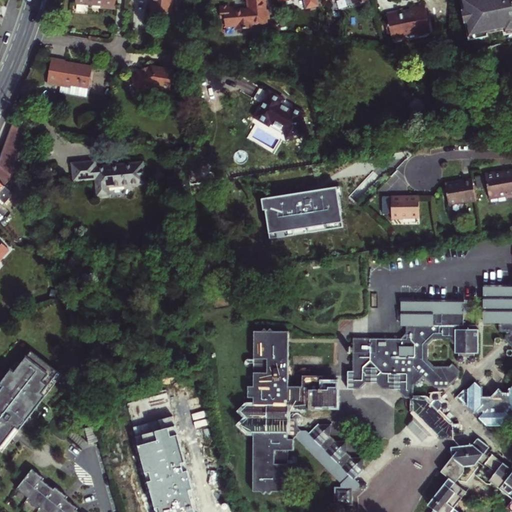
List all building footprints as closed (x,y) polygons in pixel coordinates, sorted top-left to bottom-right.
[(166,12),(167,0),(145,0),(145,1),(144,10),(166,12)] [(245,24),(245,19),(254,19),(254,15),(260,15),(263,15),(263,6),(259,6),(258,0),(241,0),(242,7),(236,7),(235,2),(230,3),(225,3),(225,1),(215,1),(215,12),(219,12),(220,21),(227,21),(227,17),(230,17),(230,25),(245,24)] [(511,0),(457,0),(459,9),(455,9),(458,24),(462,23),(465,34),(481,30),(500,26),(500,29),(511,26),(511,0)] [(419,1),(404,4),(404,7),(405,10),(400,11),(399,10),(398,9),(397,8),(382,12),(383,19),(381,19),(382,27),(386,33),(396,31),(396,34),(409,31),(411,33),(420,31),(421,30),(422,29),(422,28),(425,28),(419,1)] [(511,26),(500,29),(501,34),(511,32),(511,26)] [(382,27),(384,36),(396,34),(396,31),(386,33),(382,27)] [(466,39),(482,36),(481,30),(465,34),(466,39)] [(57,62),(57,59),(44,57),(40,83),(53,85),(53,91),(81,95),(82,87),(83,87),(86,65),(70,63),(69,64),(63,63),(57,62)] [(164,73),(142,69),(137,71),(121,77),(128,97),(147,90),(161,93),(164,73)] [(270,123),(272,120),(287,127),(288,137),(309,133),(307,120),(302,114),(304,109),(291,103),(289,106),(280,101),(283,96),(268,89),(263,100),(256,116),(270,123)] [(4,175),(22,129),(7,122),(0,141),(0,201),(8,193),(0,185),(0,183),(6,176),(4,175)] [(281,145),(285,136),(263,125),(259,135),(281,145)] [(90,159),(90,153),(67,155),(69,173),(90,172),(91,188),(103,187),(102,179),(139,176),(137,155),(90,159)] [(500,173),(494,174),(493,172),(493,169),(484,171),(488,196),(504,193),(504,196),(511,194),(511,168),(500,170),(500,173)] [(463,199),(463,201),(474,199),(470,177),(464,178),(458,179),(459,180),(443,183),(447,202),(463,199)] [(334,220),(328,179),(252,192),(254,204),(256,203),(261,232),(334,220)] [(402,196),(402,195),(392,195),(393,219),(403,218),(403,216),(420,215),(418,195),(406,196),(402,196)] [(497,325),(497,327),(495,327),(492,329),(492,332),(500,337),(505,337),(505,333),(509,331),(511,331),(511,265),(505,266),(505,279),(475,279),(474,316),(490,316),(490,325),(497,325)] [(396,327),(392,332),(344,332),(344,365),(339,365),(339,382),(352,382),(359,376),(368,376),(374,382),(390,383),(390,385),(399,394),(403,394),(403,405),(431,430),(442,430),(442,416),(429,404),(431,401),(438,401),(438,395),(432,395),(428,392),(428,387),(424,387),(424,394),(422,397),(416,392),(404,392),(404,380),(406,377),(408,377),(411,374),(409,367),(410,366),(426,381),(439,381),(449,369),(449,363),(443,357),(439,360),(425,360),(419,354),(419,338),(424,332),(439,333),(444,338),(444,346),(447,346),(447,353),(453,354),(453,349),(460,349),(460,354),(465,354),(465,347),(469,347),(469,324),(450,323),(450,319),(454,319),(454,294),(393,293),(392,319),(396,319),(396,327)] [(287,445),(287,433),(289,431),(291,428),(336,474),(334,477),(334,480),(328,480),(327,498),(347,498),(347,484),(350,484),(355,480),(361,480),(361,473),(356,473),(352,476),(348,472),(357,463),(356,462),(356,451),(345,451),(339,445),(339,434),(328,434),(321,427),(321,417),(311,417),(310,415),(301,424),(300,424),(298,422),(289,421),(289,418),(292,415),(290,411),(286,414),(281,414),(281,401),(301,401),(301,405),(316,405),(316,402),(330,402),(330,377),(316,377),(316,370),(294,370),(294,380),(281,380),(281,326),(245,326),(245,381),(239,381),(239,393),(245,393),(245,400),(240,399),(231,406),(239,414),(232,419),(239,426),(245,427),(245,485),(252,485),(255,489),(259,485),(262,489),(265,485),(280,486),(280,445),(287,445)] [(55,369),(28,348),(11,369),(8,367),(0,376),(0,441),(13,424),(16,427),(42,393),(39,391),(55,369)] [(511,381),(507,376),(499,384),(498,386),(492,386),(490,383),(481,391),(472,391),(473,384),(466,376),(458,383),(458,386),(455,386),(449,391),(455,397),(458,397),(458,400),(463,406),(463,410),(468,415),(471,415),(477,421),(493,422),(501,413),(511,412),(511,381)] [(150,511),(192,511),(160,388),(120,400),(150,511)] [(420,433),(422,430),(431,430),(403,405),(398,411),(420,433)] [(197,439),(212,436),(207,406),(192,408),(197,439)] [(86,418),(78,421),(82,436),(91,434),(86,418)] [(336,474),(291,428),(289,431),(334,477),(336,474)] [(467,433),(464,437),(442,439),(443,450),(432,464),(440,471),(419,498),(425,502),(421,508),(421,511),(451,511),(455,508),(447,502),(460,486),(448,477),(457,466),(455,461),(465,457),(467,455),(474,461),(476,458),(487,467),(481,475),(504,493),(498,501),(509,510),(511,505),(511,466),(507,462),(505,465),(481,447),(482,445),(467,433)] [(42,475),(30,466),(15,486),(26,495),(25,497),(37,507),(38,505),(47,511),(80,511),(74,507),(76,505),(64,496),(65,494),(53,484),(52,486),(40,477),(42,475)]
